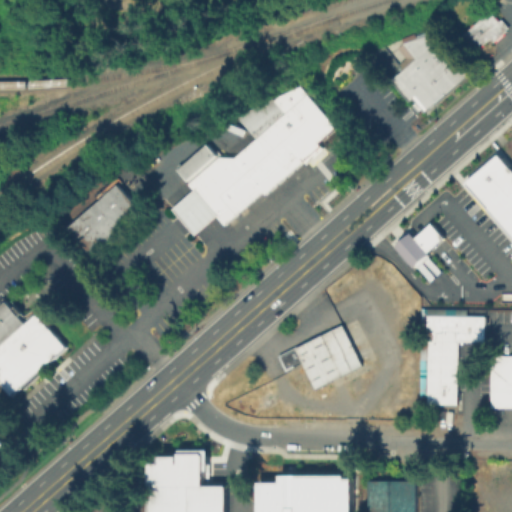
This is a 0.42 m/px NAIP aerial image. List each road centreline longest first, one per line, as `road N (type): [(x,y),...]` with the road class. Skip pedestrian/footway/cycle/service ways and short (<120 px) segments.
road 1 (primary): [(335,241),(25,511)]
road 2 (residential): [(511,442),(285,439)]
road 3 (residential): [(285,439),(223,425),(177,380)]
